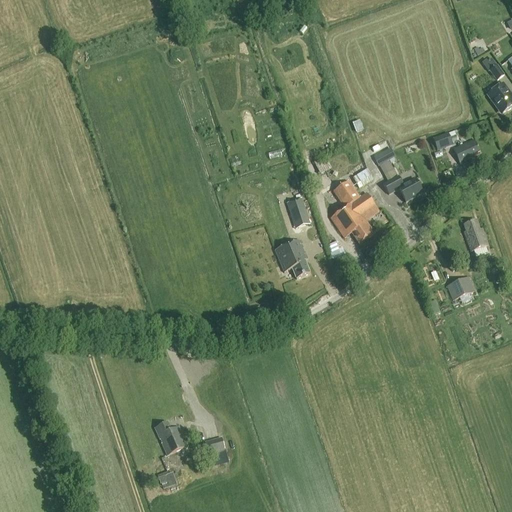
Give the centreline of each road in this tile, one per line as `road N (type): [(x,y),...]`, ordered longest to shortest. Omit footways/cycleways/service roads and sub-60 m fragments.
road 1 (unclassified): [(0,334),(196,345),(277,332),(410,238),(511,144)]
road 2 (track): [(85,340),(141,511)]
